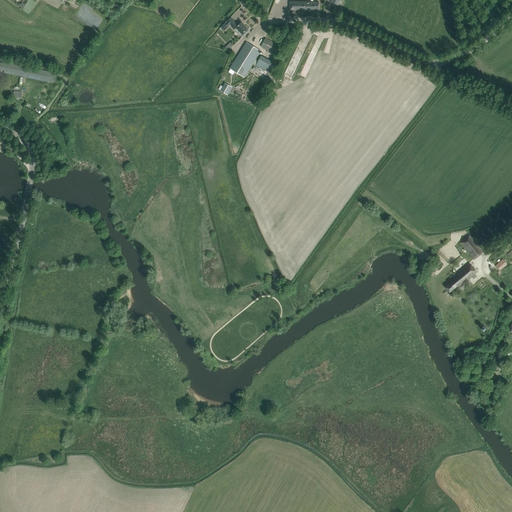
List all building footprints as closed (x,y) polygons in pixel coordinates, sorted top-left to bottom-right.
[(319,2),(290,2),(290,10),(319,10),(319,2)] [(234,20),(230,24),(230,25),(234,30),(236,28),(242,34),(248,29),(241,23),(239,25),(234,20)] [(265,38),(261,46),(276,55),(281,46),(265,38)] [(224,48),(228,51),(233,45),(229,42),(224,48)] [(257,62),(254,61),(261,51),(246,42),(230,68),(244,77),(253,64),(270,73),(276,63),(261,55),(257,62)] [(50,82),(50,80),(52,73),(0,62),(0,69),(4,71),(3,73),(50,82)] [(228,95),(232,87),(225,83),(220,91),(228,95)] [(21,100),(22,94),(22,91),(13,91),(13,99),(21,100)] [(483,252),(470,237),(461,244),(474,260),(483,252)] [(421,249),(418,258),(425,260),(428,252),(421,249)] [(503,259),(496,266),(500,270),(507,263),(503,259)] [(451,283),(446,287),(449,292),(456,286),(458,288),(477,272),(469,263),(456,273),(458,275),(450,282),(451,283)] [(430,278),(438,269),(433,265),(425,273),(430,278)] [(483,310),(478,305),(472,311),(478,316),(483,310)] [(497,370),(504,364),(501,360),(494,366),(497,370)]
